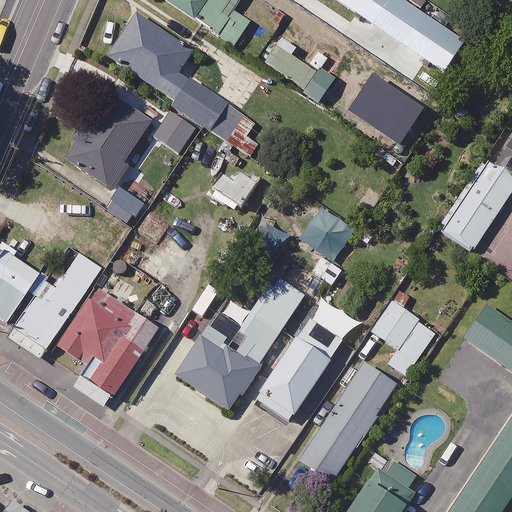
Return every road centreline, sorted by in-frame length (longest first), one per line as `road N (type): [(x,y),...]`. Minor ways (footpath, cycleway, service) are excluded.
road 1 (secondary): [(0,392),(178,511)]
road 2 (secondary): [(103,511),(0,439)]
